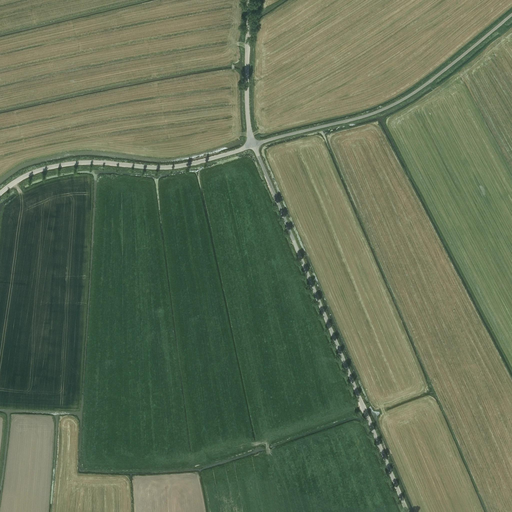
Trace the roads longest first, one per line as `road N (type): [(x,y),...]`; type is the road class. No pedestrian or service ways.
road 1 (unclassified): [(407,511),(253,144)]
road 2 (unclassified): [(253,144),(400,101),(511,14)]
road 3 (unclassified): [(0,193),(57,165),(167,167),(253,144)]
road 4 (unclassified): [(253,144),(250,0)]
